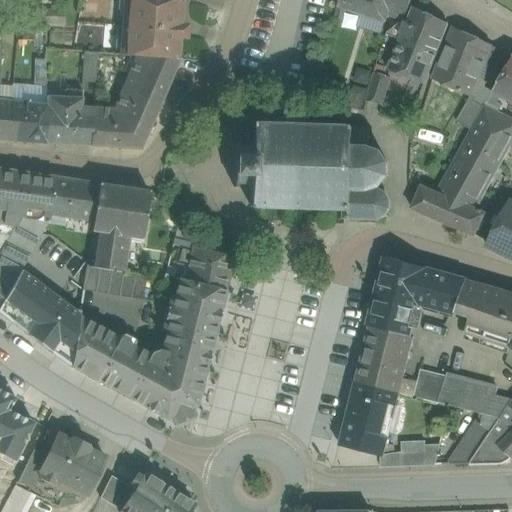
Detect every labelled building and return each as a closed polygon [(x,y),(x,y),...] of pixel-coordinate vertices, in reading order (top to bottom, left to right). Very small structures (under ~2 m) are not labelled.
[(84,0),(76,46),(124,49),(125,42),(121,37),(122,14),(127,10),(127,0),(84,0)] [(127,0),(127,10),(122,14),(121,37),(125,42),(124,49),(124,55),(115,54),(115,55),(140,57),(179,60),(181,39),(186,39),(187,26),(182,26),(184,1),(173,0),(127,0)] [(412,0),(339,0),(335,19),(344,22),(348,11),(386,23),(388,15),(403,21),(408,10),(412,0)] [(448,25),(414,8),(401,38),(437,53),(448,25)] [(493,47),(455,29),(434,81),(472,98),(480,79),(493,47)] [(437,53),(401,38),(388,70),(425,85),(437,53)] [(508,55),(493,47),(480,79),(492,84),(508,55)] [(46,50),(35,49),(34,65),(35,65),(44,65),(46,50)] [(97,54),(84,53),(82,83),(95,84),(97,54)] [(117,110),(156,113),(179,60),(140,57),(117,110)] [(511,102),(511,60),(493,94),(511,102)] [(44,65),(35,65),(35,88),(38,88),(38,97),(46,98),(44,65)] [(391,79),(376,74),(367,101),(382,106),(391,79)] [(38,88),(35,88),(35,97),(28,96),(27,104),(42,105),(42,101),(46,101),(46,98),(38,97),(38,88)] [(69,98),(46,98),(46,101),(45,145),(46,145),(46,144),(90,146),(94,108),(81,107),(81,99),(81,92),(69,91),(69,98)] [(0,140),(12,142),(13,103),(0,101),(0,140)] [(13,103),(12,142),(45,145),(46,101),(42,101),(42,105),(27,104),(13,103)] [(511,147),(511,119),(485,107),(462,149),(500,169),(511,147)] [(156,113),(117,110),(94,108),(90,146),(90,147),(140,150),(156,113)] [(352,128),(253,126),(252,140),(252,146),(250,145),(250,148),(239,148),(239,143),(235,143),(234,189),(237,189),(237,184),(248,185),(248,187),(251,187),(250,207),(344,210),(344,221),(377,222),(386,218),(390,210),(391,201),(386,195),(380,192),(380,188),(388,177),(389,164),(381,152),(370,148),(370,129),(352,129),(352,128)] [(500,169),(462,149),(437,194),(422,187),(412,209),(474,237),(486,216),(476,211),(500,169)] [(56,179),(0,170),(0,235),(10,237),(15,227),(16,227),(22,217),(48,221),(56,179)] [(48,223),(67,225),(68,219),(94,223),(100,185),(56,179),(48,221),(48,223)] [(150,193),(100,185),(94,223),(92,232),(100,233),(95,268),(123,272),(129,237),(143,239),(150,193)] [(511,203),(510,203),(493,234),(487,246),(511,258),(511,203)] [(10,237),(0,254),(0,306),(13,285),(48,223),(48,221),(22,217),(16,227),(15,227),(10,237)] [(92,232),(75,229),(70,262),(87,265),(88,261),(89,261),(93,237),(92,237),(92,232)] [(0,254),(10,237),(0,235),(0,254)] [(195,249),(193,248),(185,281),(201,285),(226,291),(234,258),(195,249)] [(425,268),(388,259),(371,327),(409,336),(417,303),(455,313),(466,282),(424,270),(425,268)] [(87,265),(70,262),(66,290),(83,293),(84,291),(88,267),(88,265),(87,265)] [(146,277),(88,267),(84,291),(142,301),(146,277)] [(165,333),(187,339),(192,318),(201,285),(179,280),(174,297),(171,296),(162,332),(165,333)] [(39,282),(28,297),(13,285),(0,306),(0,313),(9,322),(56,357),(71,367),(80,312),(39,282)] [(511,294),(466,282),(455,313),(472,317),(466,333),(510,348),(511,345),(511,294)] [(192,318),(217,324),(222,305),(218,303),(221,292),(225,293),(226,291),(201,285),(192,318)] [(85,375),(107,332),(79,317),(71,367),(85,375)] [(217,324),(192,318),(187,339),(179,369),(204,376),(211,352),(206,351),(209,339),(214,340),(217,324)] [(409,336),(371,327),(356,383),(400,394),(404,379),(414,338),(409,336)] [(106,387),(128,344),(107,332),(85,375),(106,387)] [(187,339),(165,333),(161,352),(158,351),(152,354),(150,356),(127,398),(166,419),(179,369),(187,339)] [(128,344),(106,387),(127,398),(150,356),(128,344)] [(204,376),(179,369),(166,419),(173,416),(176,424),(194,417),(190,409),(197,406),(204,376)] [(434,377),(420,374),(418,383),(414,397),(426,401),(434,377)] [(446,380),(434,377),(426,401),(438,404),(446,380)] [(498,390),(447,377),(446,380),(438,404),(451,407),(500,419),(509,406),(511,402),(511,400),(497,397),(498,390)] [(404,379),(400,394),(414,397),(418,383),(404,379)] [(400,394),(356,383),(340,445),(380,456),(384,457),(384,455),(400,394)] [(469,465),(469,466),(498,465),(504,464),(511,458),(511,408),(509,406),(500,419),(492,432),(469,465)] [(439,451),(436,466),(448,466),(477,422),(492,432),(500,419),(451,407),(441,445),(439,451)] [(477,422),(448,466),(469,465),(492,432),(477,422)] [(69,441),(57,435),(46,457),(39,471),(41,472),(38,478),(39,478),(56,486),(59,480),(88,495),(105,459),(87,450),(87,449),(86,448),(85,445),(84,444),(83,445),(75,441),(75,440),(74,439),(74,440),(71,441),(70,440),(69,441)] [(33,450),(17,483),(33,490),(39,478),(38,478),(41,472),(39,471),(46,457),(33,450)] [(425,452),(399,453),(400,467),(436,466),(439,451),(425,452)] [(399,453),(384,455),(384,457),(380,456),(380,468),(400,467),(399,453)] [(147,511),(164,485),(145,473),(141,479),(136,475),(128,487),(134,491),(120,511),(119,511),(147,511)] [(128,487),(111,476),(100,498),(120,511),(134,491),(128,487)] [(164,485),(147,511),(171,511),(181,496),(164,485)] [(25,511),(34,497),(15,486),(1,511),(25,511)] [(181,496),(171,511),(189,511),(194,505),(181,496)]
